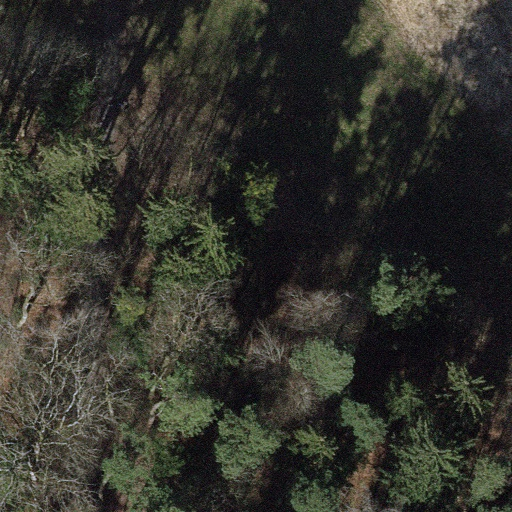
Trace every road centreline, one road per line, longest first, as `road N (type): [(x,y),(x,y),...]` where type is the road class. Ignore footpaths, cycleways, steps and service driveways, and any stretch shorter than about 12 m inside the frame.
road 1 (track): [(85,511),(96,435),(95,151)]
road 2 (track): [(95,151),(109,0)]
